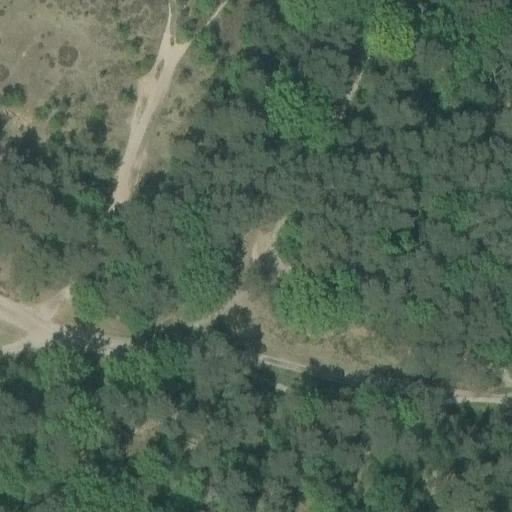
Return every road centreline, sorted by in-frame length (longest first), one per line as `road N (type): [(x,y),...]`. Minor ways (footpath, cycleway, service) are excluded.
road 1 (track): [(511,377),(418,379),(81,330),(39,338),(0,317)]
road 2 (track): [(260,259),(406,0)]
road 3 (track): [(511,371),(326,304),(260,259)]
road 4 (track): [(260,259),(216,320),(143,357)]
